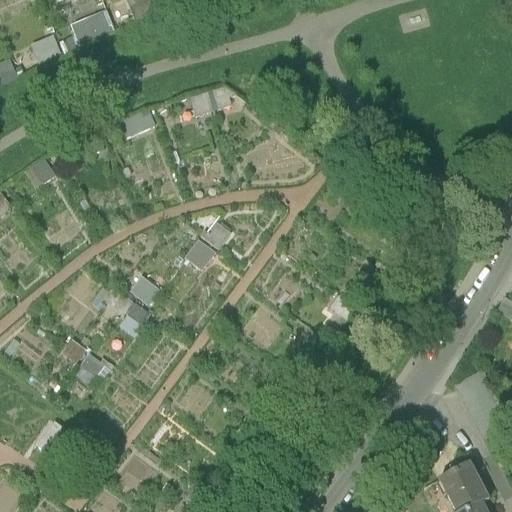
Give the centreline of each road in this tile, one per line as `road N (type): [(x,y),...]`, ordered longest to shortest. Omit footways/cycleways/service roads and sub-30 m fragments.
road 1 (track): [(0,468),(10,455),(84,505),(333,172)]
road 2 (track): [(313,196),(245,198),(170,217),(83,263),(0,335)]
road 3 (residential): [(511,239),(486,288),(326,511)]
